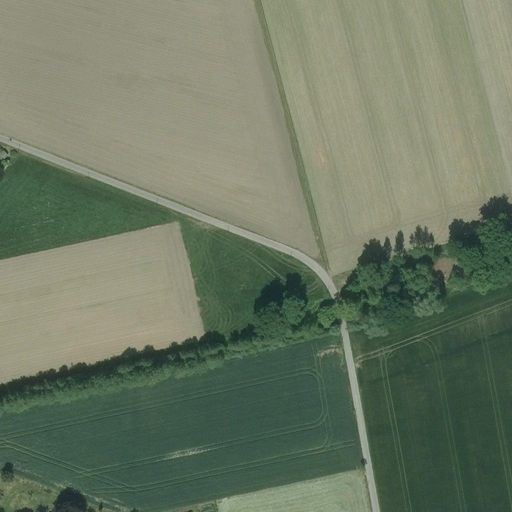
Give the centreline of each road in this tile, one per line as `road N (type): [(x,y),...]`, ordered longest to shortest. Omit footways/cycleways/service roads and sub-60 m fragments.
road 1 (unclassified): [(375,511),(341,318),(321,272),(288,251),(0,141)]
road 2 (track): [(253,0),(321,272)]
